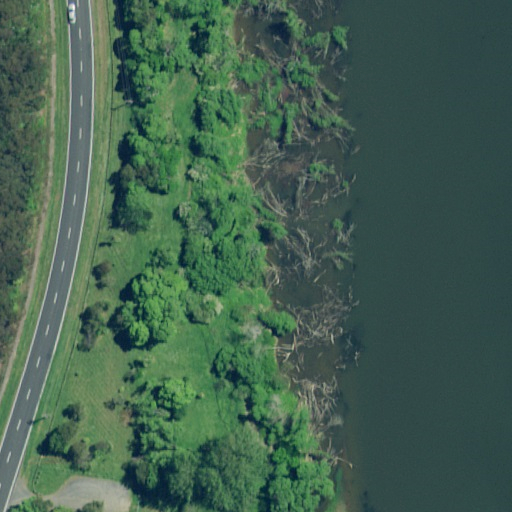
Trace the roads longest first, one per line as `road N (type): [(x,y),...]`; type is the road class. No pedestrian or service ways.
road 1 (tertiary): [(76,0),(74,198),(44,340),(0,483)]
road 2 (unknown): [(0,492),(90,495),(139,511)]
